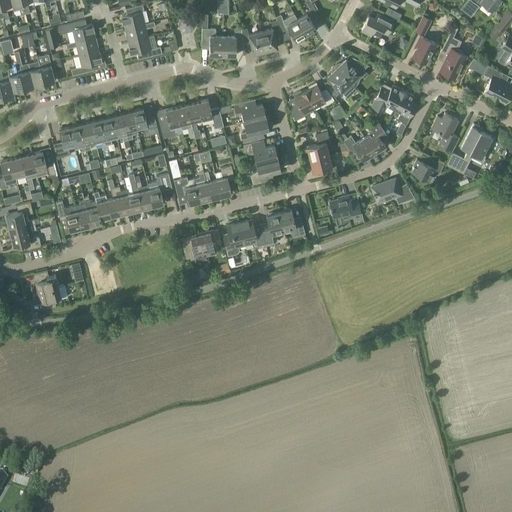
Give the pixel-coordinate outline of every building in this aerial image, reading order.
[(10,0),(12,4),(13,10),(19,8),(21,14),(25,13),(21,0),(10,0)] [(27,0),(26,0),(21,0),(25,13),(30,12),(27,0)] [(310,14),(316,10),(310,0),(309,0),(304,3),(310,14)] [(466,0),(460,8),(469,16),(477,6),(479,7),(482,3),(492,11),(494,9),(495,10),(500,3),(499,2),(500,0),(466,0)] [(125,28),(144,23),(141,11),(144,10),(142,4),(125,8),(126,14),(122,15),(122,17),(121,17),(121,18),(122,22),(123,22),(125,28)] [(503,30),(511,18),(511,12),(507,8),(494,23),(503,30)] [(83,10),(70,13),(71,19),(84,16),(83,10)] [(387,34),(393,21),(375,12),(373,17),(368,15),(361,30),(370,35),(372,31),(378,34),(380,30),(387,34)] [(296,18),(306,35),(311,32),(310,31),(315,28),(306,13),(296,18)] [(280,30),(286,28),(281,14),(275,16),(280,30)] [(423,34),(430,19),(423,16),(416,30),(423,34)] [(301,38),(306,35),(296,18),(287,24),(296,39),(300,36),(301,38)] [(75,41),(95,36),(93,30),(94,29),(93,25),(93,24),(92,25),(91,23),(86,24),(85,19),(58,26),(60,33),(72,30),(75,41)] [(277,47),(274,33),(280,32),(276,20),(271,22),(272,28),(260,31),(265,50),(277,47)] [(126,34),(128,41),(147,36),(145,28),(155,25),(154,21),(144,23),(125,28),(125,29),(124,30),(125,35),(126,34)] [(457,48),(461,40),(453,36),(458,27),(454,24),(448,34),(440,52),(447,55),(440,70),(441,71),(440,72),(446,75),(447,74),(454,77),(458,70),(459,70),(466,57),(465,56),(465,55),(460,52),(461,50),(457,48)] [(222,35),(222,55),(235,55),(235,42),(243,41),(241,26),(234,27),(235,36),(222,35)] [(57,45),(52,27),(44,29),(48,48),(57,45)] [(222,55),(222,35),(215,35),(215,28),(202,27),(201,41),(209,41),(209,54),(222,55)] [(265,50),(260,31),(248,34),(247,28),(241,29),(243,41),(250,40),(253,53),(265,50)] [(37,38),(36,31),(29,33),(31,39),(37,38)] [(433,52),(437,44),(420,35),(416,42),(418,43),(412,56),(425,63),(431,51),(433,52)] [(78,54),(98,49),(96,42),(97,42),(96,38),(96,37),(95,37),(95,36),(75,41),(66,43),(67,48),(76,45),(78,54)] [(136,52),(137,58),(162,52),(160,46),(150,48),(147,36),(128,41),(129,47),(128,47),(130,52),(129,52),(130,52),(131,52),(131,54),(136,52)] [(511,39),(507,36),(500,46),(510,53),(505,61),(511,66),(511,39)] [(170,50),(176,48),(174,39),(168,40),(170,50)] [(98,49),(78,54),(81,66),(71,68),(72,74),(97,68),(96,63),(101,61),(100,60),(102,59),(101,59),(100,54),(99,55),(98,49)] [(23,88),(33,85),(28,63),(21,64),(18,50),(13,52),(16,60),(23,88)] [(432,59),(437,61),(441,53),(436,51),(432,59)] [(34,61),(28,63),(33,85),(44,83),(40,66),(37,54),(32,55),(34,61)] [(351,84),(353,82),(354,80),(355,77),(363,69),(366,64),(369,65),(369,64),(351,55),(351,56),(345,62),(343,60),(341,62),(338,63),(335,64),(334,66),(351,84)] [(13,66),(7,68),(8,74),(9,78),(12,90),(13,90),(23,88),(16,60),(12,61),(13,66)] [(40,66),(44,83),(55,80),(50,60),(44,61),(45,65),(40,66)] [(511,85),(504,81),(508,75),(487,64),(483,73),(490,77),(483,92),(504,103),(511,87),(511,85)] [(350,84),(351,84),(334,66),(333,66),(331,69),(331,72),(329,74),(331,76),(325,82),(324,81),(335,97),(335,96),(345,86),(348,86),(350,84)] [(14,94),(13,90),(12,90),(9,78),(0,80),(0,85),(3,97),(14,94)] [(305,89),(313,106),(318,104),(319,104),(321,107),(334,100),(327,90),(321,93),(316,82),(308,85),(309,87),(305,89)] [(403,90),(399,89),(399,88),(392,84),(390,89),(381,85),(374,99),(371,105),(380,109),(382,105),(385,104),(393,109),(403,90)] [(309,108),(313,106),(305,89),(301,91),(300,90),(293,93),(298,104),(289,109),(295,120),(310,112),(309,110),(309,108)] [(403,90),(393,109),(400,112),(397,118),(406,123),(409,117),(414,107),(409,105),(414,95),(406,92),(403,90)] [(197,101),(201,118),(202,121),(209,120),(210,123),(211,124),(214,123),(215,127),(223,125),(219,109),(211,111),(208,98),(197,101)] [(255,105),(253,104),(252,99),(234,103),(236,113),(242,111),(244,121),(267,116),(265,109),(263,109),(262,103),(255,105)] [(190,121),(201,118),(197,101),(196,101),(197,102),(186,104),(190,121)] [(191,124),(190,121),(186,104),(176,107),(176,106),(181,126),(181,129),(187,127),(190,137),(194,136),(193,130),(191,124)] [(181,126),(176,106),(165,109),(167,119),(159,121),(163,138),(176,134),(175,128),(181,126)] [(132,110),(136,127),(137,130),(143,129),(145,135),(155,132),(152,118),(146,120),(143,107),(132,110)] [(132,111),(122,113),(128,139),(133,138),(132,134),(138,132),(137,130),(136,127),(132,110),(132,111)] [(459,137),(450,132),(457,118),(444,112),(441,118),(437,115),(431,127),(443,134),(438,144),(451,151),(459,137)] [(111,116),(117,138),(123,136),(124,140),(128,139),(122,113),(111,116)] [(111,139),(117,138),(111,116),(101,118),(107,144),(112,143),(111,139)] [(267,116),(244,121),(247,131),(241,132),(243,142),(261,137),(260,132),(261,130),(268,129),(267,123),(268,122),(267,116)] [(90,121),(94,137),(96,144),(102,142),(103,145),(107,144),(101,118),(90,121)] [(385,144),(378,134),(384,130),(376,118),(368,123),(373,130),(364,136),(375,153),(382,148),(381,147),(385,144)] [(90,121),(80,124),(84,140),(94,137),(90,121)] [(481,161),(488,148),(485,146),(491,135),(477,128),(478,125),(473,123),(461,147),(467,150),(463,157),(451,151),(445,163),(463,172),(471,155),(481,161)] [(70,126),(69,126),(75,148),(81,147),(82,151),(86,149),(85,143),(84,140),(80,124),(70,126)] [(75,148),(69,126),(58,128),(62,141),(52,143),(56,157),(70,154),(68,148),(74,147),(75,148)] [(329,154),(327,148),(331,147),(327,130),(315,133),(318,143),(306,146),(309,159),(329,154)] [(351,135),(343,140),(350,152),(356,148),(363,158),(367,156),(368,157),(375,153),(364,136),(355,142),(351,135)] [(217,145),(224,144),(223,136),(215,138),(217,145)] [(274,144),(261,147),(259,140),(243,144),(245,153),(254,153),(256,161),(277,156),(274,144)] [(342,142),(335,144),(338,155),(345,154),(342,142)] [(42,150),(32,153),(37,175),(48,173),(49,176),(56,175),(52,161),(45,163),(42,150)] [(190,160),(197,157),(195,150),(187,152),(190,160)] [(31,153),(21,156),(26,176),(29,189),(34,188),(31,177),(37,175),(32,153),(31,153)] [(163,153),(157,154),(160,166),(166,165),(163,153)] [(329,154),(309,159),(312,171),(324,168),(325,174),(337,171),(334,158),(330,159),(329,154)] [(11,158),(16,178),(26,176),(21,156),(11,158)] [(277,156),(256,161),(258,170),(250,174),(252,183),(269,179),(267,172),(280,169),(277,156)] [(0,161),(3,173),(0,173),(0,185),(1,188),(11,186),(9,180),(16,178),(11,158),(0,160),(0,161)] [(423,179),(424,177),(429,179),(433,172),(438,174),(443,165),(429,158),(427,163),(417,158),(410,170),(417,174),(416,175),(423,179)] [(99,166),(97,159),(89,161),(91,168),(99,166)] [(178,168),(187,166),(186,159),(176,161),(178,168)] [(138,162),(129,164),(128,160),(116,163),(119,174),(140,169),(138,162)] [(228,180),(234,178),(231,164),(219,167),(222,177),(216,178),(220,195),(231,193),(228,180)] [(220,195),(216,178),(210,180),(207,170),(203,171),(210,197),(220,195)] [(199,176),(194,178),(195,184),(199,200),(200,200),(199,200),(210,197),(203,171),(198,173),(199,176)] [(157,180),(147,182),(147,183),(152,205),(163,202),(160,190),(172,187),(168,172),(156,175),(157,180)] [(133,192),(127,193),(131,209),(142,207),(135,181),(134,177),(133,173),(129,174),(130,178),(131,182),(132,188),(133,192)] [(186,176),(173,179),(177,193),(185,191),(188,203),(199,200),(195,184),(194,178),(187,179),(186,176)] [(398,203),(414,197),(406,182),(398,187),(395,177),(371,186),(377,202),(395,195),(398,203)] [(140,180),(135,181),(142,207),(152,204),(152,205),(147,183),(141,185),(140,180)] [(351,180),(352,190),(365,189),(365,180),(351,180)] [(119,185),(114,187),(116,191),(121,212),(131,209),(127,193),(126,188),(120,190),(119,185)] [(106,199),(110,215),(121,212),(116,191),(114,187),(110,188),(112,197),(106,199)] [(98,190),(93,191),(95,199),(101,221),(100,217),(110,215),(106,199),(105,194),(99,195),(98,190)] [(9,202),(18,200),(16,192),(7,194),(9,202)] [(330,207),(331,209),(331,208),(333,216),(347,213),(348,216),(361,213),(357,199),(350,201),(349,194),(341,196),(341,198),(330,201),(331,206),(330,207)] [(88,197),(84,198),(90,224),(101,221),(95,199),(89,201),(88,197)] [(80,226),(90,224),(84,198),(79,199),(80,203),(74,204),(80,227),(80,226)] [(80,227),(74,204),(64,207),(62,199),(55,201),(60,219),(66,217),(69,230),(80,227)] [(5,214),(8,225),(25,221),(28,220),(26,214),(33,212),(30,201),(16,204),(18,211),(5,214)] [(278,211),(283,230),(290,228),(292,236),(305,233),(301,219),(294,221),(291,208),(289,209),(288,208),(284,209),(283,210),(278,211)] [(276,232),(283,230),(278,211),(273,213),(272,212),(268,213),(268,214),(266,215),(269,227),(262,229),(265,243),(278,240),(276,232)] [(25,221),(8,225),(10,235),(27,231),(32,230),(30,224),(39,222),(38,218),(34,219),(34,218),(28,220),(25,221)] [(265,243),(262,229),(255,230),(252,218),(239,221),(244,242),(251,240),(253,245),(255,247),(266,244),(265,243)] [(238,244),(244,242),(239,221),(226,225),(229,237),(224,238),(228,255),(237,252),(239,249),(238,244)] [(200,231),(205,253),(217,250),(215,243),(221,241),(218,229),(207,232),(206,230),(200,231)] [(27,231),(10,235),(13,246),(26,243),(27,249),(41,245),(38,235),(33,236),(32,230),(27,231)] [(193,256),(205,253),(200,231),(193,233),(193,235),(180,238),(184,251),(192,249),(193,256)] [(230,271),(227,262),(221,264),(224,273),(230,271)] [(37,291),(58,285),(55,274),(48,275),(47,269),(34,273),(37,284),(35,284),(37,291)] [(64,284),(58,285),(37,291),(38,298),(40,297),(43,308),(56,305),(54,299),(67,296),(64,284)]
